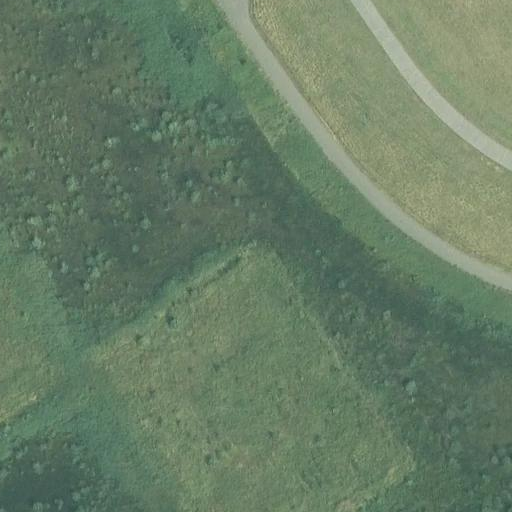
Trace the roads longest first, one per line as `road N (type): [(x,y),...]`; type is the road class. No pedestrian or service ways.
road 1 (unclassified): [(223,0),(315,135),(371,198),(422,241),(511,288)]
road 2 (unclassified): [(352,0),(453,136),(511,173)]
